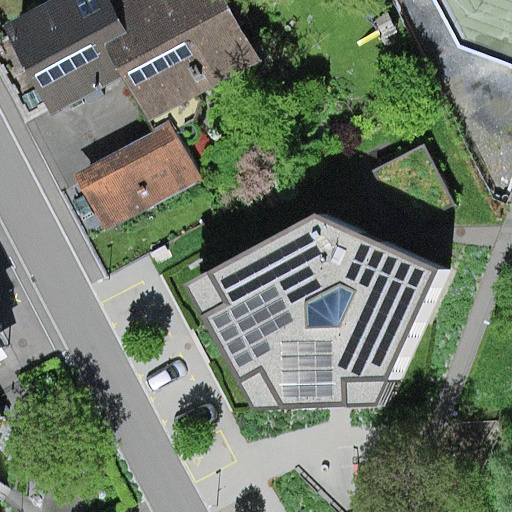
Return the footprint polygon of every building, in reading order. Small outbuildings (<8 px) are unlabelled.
[(40,0),(5,19),(55,112),(125,75),(109,47),(129,36),(112,5),(109,0),(40,0)] [(227,0),(121,0),(112,5),(129,36),(109,47),(125,75),(148,117),(258,57),(227,0)] [(202,184),(173,131),(80,182),(109,235),(202,184)] [(332,190),(191,269),(270,415),(411,410),(480,250),(332,190)] [(0,359),(11,354),(0,334),(0,326),(6,323),(0,312),(0,359)]
